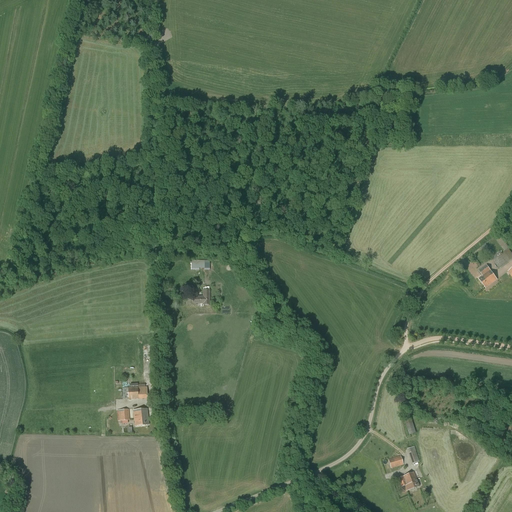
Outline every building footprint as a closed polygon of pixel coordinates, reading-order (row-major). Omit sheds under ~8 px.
[(499,233),(494,237),(504,251),(509,248),(499,233)] [(511,261),(511,253),(509,249),(499,256),(497,253),(491,258),(500,270),(511,261)] [(479,279),(486,288),(497,280),(487,265),(479,271),(482,276),(479,279)] [(193,297),(193,304),(203,304),(203,305),(209,305),(209,290),(203,290),(203,297),(193,297)] [(131,399),(131,400),(147,399),(147,387),(138,387),(138,388),(128,388),(122,388),(123,400),(131,399)] [(130,420),(129,409),(118,410),(119,421),(130,420)] [(149,425),(147,409),(133,411),(135,427),(149,425)] [(404,419),(409,435),(415,433),(410,417),(404,419)] [(418,458),(414,446),(407,449),(412,464),(420,461),(419,458),(418,458)] [(388,460),(391,469),(403,465),(400,456),(388,460)] [(405,486),(407,491),(419,487),(414,472),(398,478),(401,487),(405,486)] [(338,485),(341,493),(359,487),(357,480),(338,485)]
